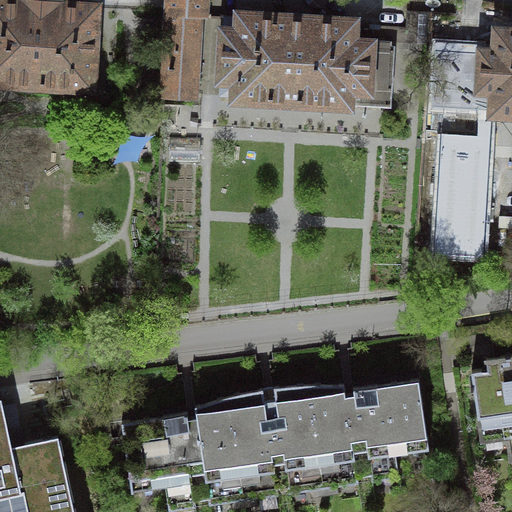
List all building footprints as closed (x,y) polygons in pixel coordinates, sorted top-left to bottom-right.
[(168,0),(168,13),(199,14),(206,15),(207,0),(168,0)] [(0,82),(1,82),(0,83),(74,87),(91,88),(91,87),(92,87),(93,56),(93,55),(96,7),(64,5),(64,4),(42,3),(20,2),(0,1),(0,82)] [(197,54),(199,14),(168,13),(164,93),(195,95),(197,54)] [(242,16),(225,16),(220,95),(235,96),(235,97),(268,99),(268,100),(315,102),(348,103),(349,87),(391,90),(393,47),(390,47),(390,42),(371,41),(371,43),(352,42),(353,22),(319,20),(297,18),(275,17),(275,18),(242,16)] [(496,52),(482,52),(480,87),(480,88),(494,89),(493,112),(510,113),(511,113),(511,31),(497,31),(496,52)] [(430,48),(427,85),(443,86),(458,87),(458,86),(460,50),(445,49),(430,48)] [(443,86),(427,85),(426,119),(441,120),(442,103),(443,86)] [(478,135),(443,132),(435,253),(484,256),(493,112),(494,89),(480,88),(480,87),(469,86),(458,86),(458,87),(456,109),(479,110),(479,111),(480,111),(478,135)] [(185,137),(169,137),(169,161),(200,162),(201,138),(185,137)] [(152,300),(147,301),(151,327),(178,323),(175,297),(152,300)] [(511,353),(507,355),(486,358),(487,367),(471,369),(481,438),(507,435),(510,460),(511,459),(511,353)] [(309,382),(324,487),(358,482),(358,476),(371,474),(372,480),(399,476),(395,451),(429,446),(419,377),(353,386),(354,392),(350,393),(346,394),(344,383),(327,383),(309,382)] [(289,492),(324,487),(309,382),(292,383),(274,385),(276,398),(270,398),(265,399),(263,387),(230,394),(244,498),(278,493),(278,487),(288,486),(289,492)] [(209,503),(244,498),(230,394),(212,399),(195,405),(197,415),(192,416),(188,417),(188,411),(122,420),(132,489),(165,485),(169,509),(196,505),(195,499),(209,497),(209,503)] [(1,396),(0,395),(0,511),(77,511),(75,503),(73,503),(72,498),(74,497),(65,457),(63,458),(62,452),(64,452),(61,436),(58,437),(58,435),(19,443),(12,445),(1,396)]
